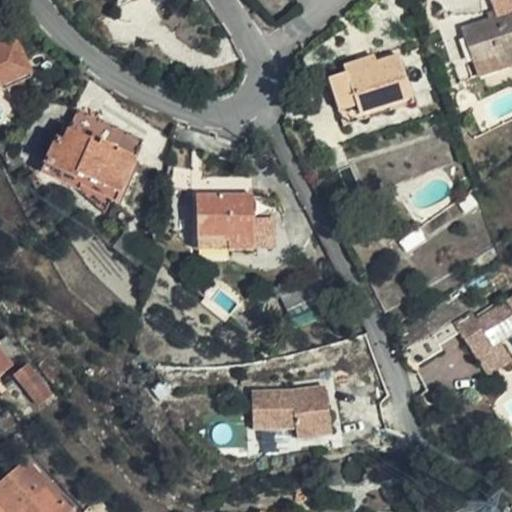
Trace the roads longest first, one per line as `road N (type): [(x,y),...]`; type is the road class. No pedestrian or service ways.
road 1 (residential): [(254,99),(401,378),(430,511)]
road 2 (tertiary): [(254,99),(236,114),(211,116),(158,101),(70,39),(42,0)]
